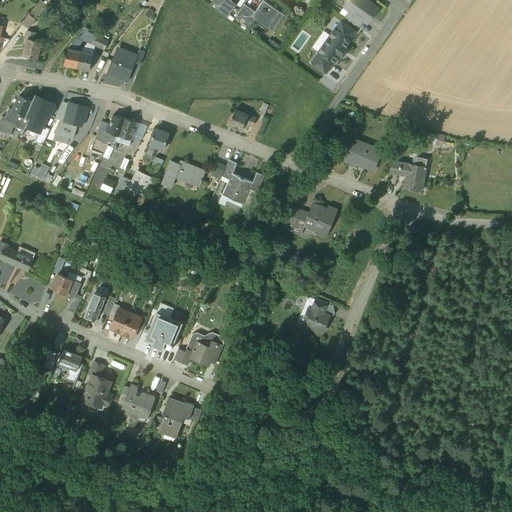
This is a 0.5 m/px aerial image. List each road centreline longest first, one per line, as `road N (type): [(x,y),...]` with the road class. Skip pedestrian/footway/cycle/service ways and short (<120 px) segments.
road 1 (residential): [(0,294),(34,318),(310,427)]
road 2 (residential): [(292,163),(130,101),(9,74)]
road 3 (residential): [(400,206),(310,427)]
road 4 (track): [(310,427),(428,468),(511,486)]
road 5 (residential): [(394,0),(402,5),(292,163)]
